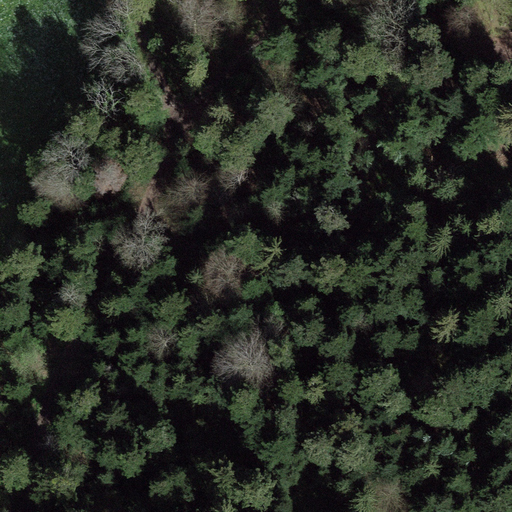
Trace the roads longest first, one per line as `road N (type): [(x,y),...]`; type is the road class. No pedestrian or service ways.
road 1 (track): [(511,50),(465,18),(263,27),(132,225),(37,441),(23,511)]
road 2 (track): [(0,125),(29,0)]
